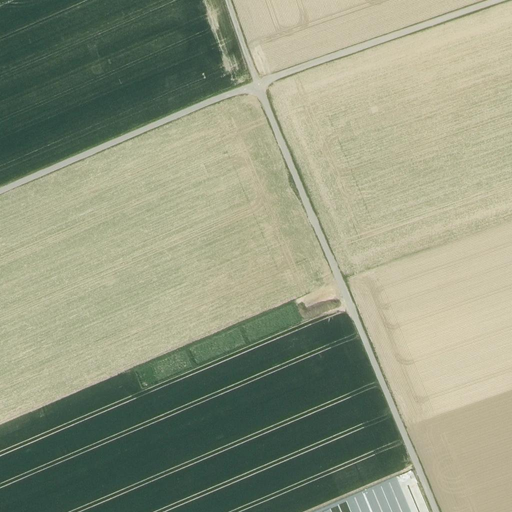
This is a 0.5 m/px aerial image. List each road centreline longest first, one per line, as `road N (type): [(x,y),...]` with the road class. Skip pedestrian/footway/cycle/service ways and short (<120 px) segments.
road 1 (track): [(230,0),(437,511)]
road 2 (track): [(504,0),(260,83),(0,190)]
